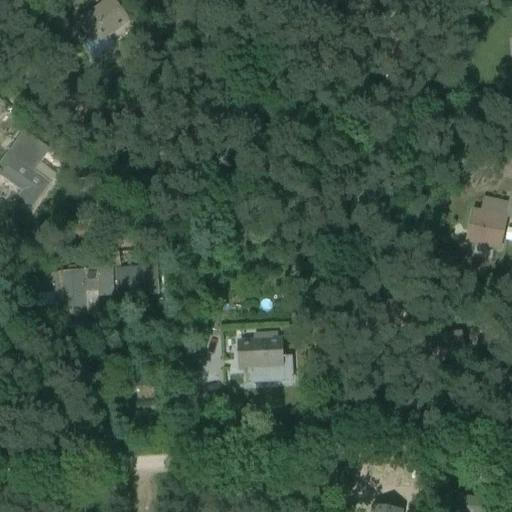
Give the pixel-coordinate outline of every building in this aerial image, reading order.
[(91,70),(134,34),(104,0),(102,0),(61,35),(91,70)] [(0,156),(0,194),(25,212),(61,160),(18,130),(0,156)] [(462,248),(511,250),(511,213),(464,211),(462,248)] [(59,330),(98,327),(94,271),(54,275),(59,330)] [(423,372),(468,371),(467,331),(422,332),(423,372)] [(239,387),(293,384),(290,339),(237,342),(239,387)]
